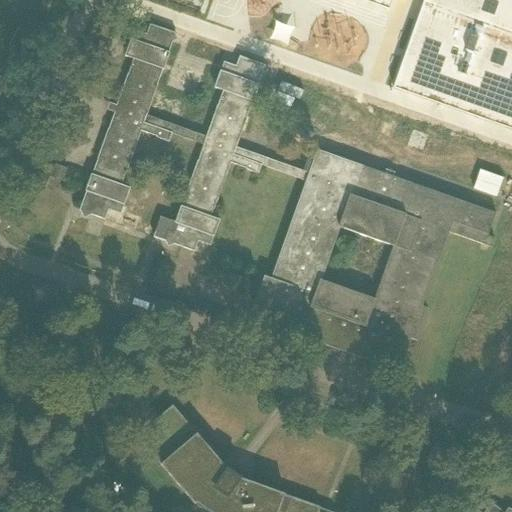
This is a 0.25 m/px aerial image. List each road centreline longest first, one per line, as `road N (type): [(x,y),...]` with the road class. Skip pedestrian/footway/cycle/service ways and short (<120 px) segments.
road 1 (track): [(70,279),(0,453)]
road 2 (track): [(124,0),(261,45)]
